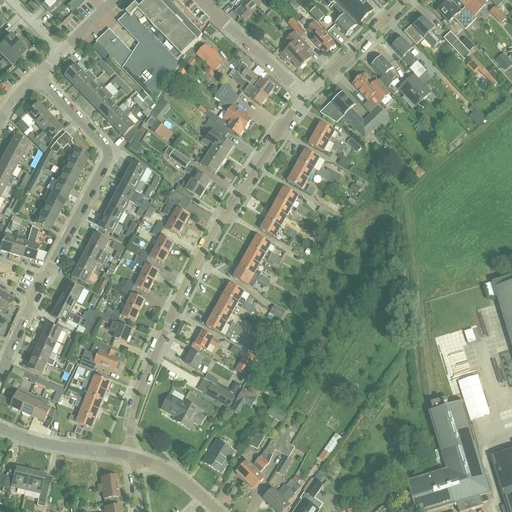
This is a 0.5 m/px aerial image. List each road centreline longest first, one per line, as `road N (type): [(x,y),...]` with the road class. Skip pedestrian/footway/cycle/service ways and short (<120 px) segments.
road 1 (residential): [(131,456),(142,388),(211,234),(305,95)]
road 2 (residential): [(0,369),(106,153),(36,81)]
road 3 (residential): [(305,95),(202,0)]
road 4 (residential): [(305,95),(405,0)]
road 5 (residential): [(131,456),(58,446),(0,427)]
